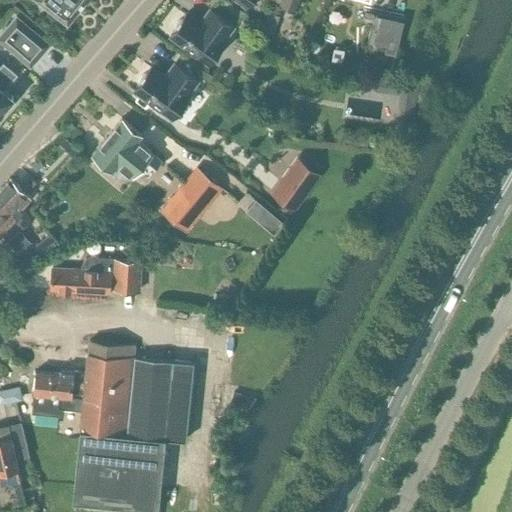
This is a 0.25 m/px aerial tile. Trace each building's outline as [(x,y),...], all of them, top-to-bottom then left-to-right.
[(83,0),(42,0),(68,20),(83,0)] [(272,0),(272,1),(279,4),(278,7),(286,10),(295,13),(299,0),(272,0)] [(234,26),(211,9),(210,10),(211,11),(201,24),(187,15),(188,14),(187,13),(182,19),(179,20),(177,22),(175,24),(174,27),(174,30),(170,36),(171,37),(172,36),(208,63),(209,64),(225,41),(224,40),(224,41),(223,40),(232,26),(233,27),(234,26)] [(375,14),(367,42),(386,47),(384,54),(395,56),(397,49),(404,20),(375,14)] [(49,44),(17,15),(0,34),(0,38),(30,65),(49,44)] [(0,111),(0,110),(11,98),(13,96),(11,95),(10,94),(4,88),(17,73),(3,61),(0,65),(0,111)] [(198,80),(175,64),(175,65),(165,78),(152,69),(152,68),(151,68),(147,73),(146,73),(143,74),(141,76),(140,78),(138,81),(138,84),(139,84),(135,90),(136,91),(172,117),(173,118),(189,95),(188,95),(187,94),(197,81),(198,80)] [(376,90),(399,94),(402,77),(378,73),(376,90)] [(146,181),(163,162),(138,141),(142,136),(122,119),(93,152),(113,170),(118,164),(132,176),(136,172),(146,181)] [(65,138),(59,145),(71,156),(77,150),(65,138)] [(295,210),(321,174),(296,156),(270,192),(295,210)] [(38,160),(31,166),(36,172),(43,166),(38,160)] [(196,167),(160,209),(185,230),(196,217),(220,187),(196,167)] [(0,187),(0,201),(17,218),(23,212),(20,209),(31,198),(9,177),(0,187)] [(32,179),(23,188),(27,191),(36,182),(32,179)] [(0,234),(1,236),(17,218),(0,201),(0,234)] [(8,241),(17,253),(30,242),(20,231),(8,241)] [(48,234),(36,244),(43,253),(55,243),(48,234)] [(139,289),(141,259),(115,257),(97,256),(94,254),(85,257),(83,266),(82,268),(53,266),(52,266),(50,287),(51,287),(108,292),(109,287),(139,289)] [(33,392),(31,413),(62,416),(62,408),(82,410),(79,430),(72,502),(131,507),(130,511),(158,511),(158,510),(165,439),(186,440),(193,361),(134,356),(135,344),(88,339),(87,351),(85,373),(73,372),(73,371),(59,370),(59,373),(35,371),(33,392)] [(0,439),(0,486),(8,484),(20,482),(17,469),(18,469),(16,460),(30,457),(28,451),(21,421),(7,425),(10,437),(0,439)]
